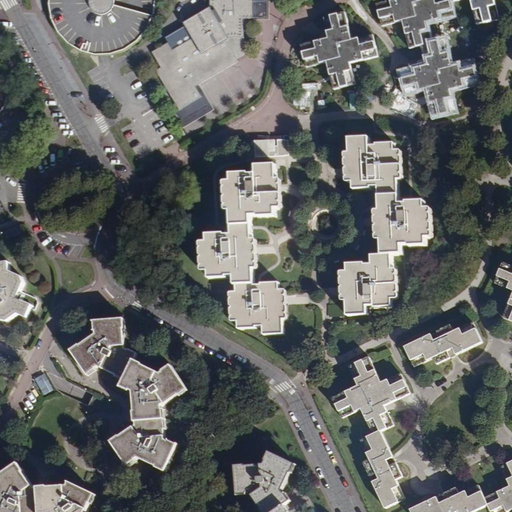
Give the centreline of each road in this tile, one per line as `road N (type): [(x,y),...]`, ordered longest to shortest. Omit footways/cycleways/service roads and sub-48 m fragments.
road 1 (residential): [(110,284),(279,387),(343,511)]
road 2 (residential): [(6,0),(111,184),(116,203),(101,252),(110,284)]
road 3 (residential): [(10,407),(64,307),(110,284)]
